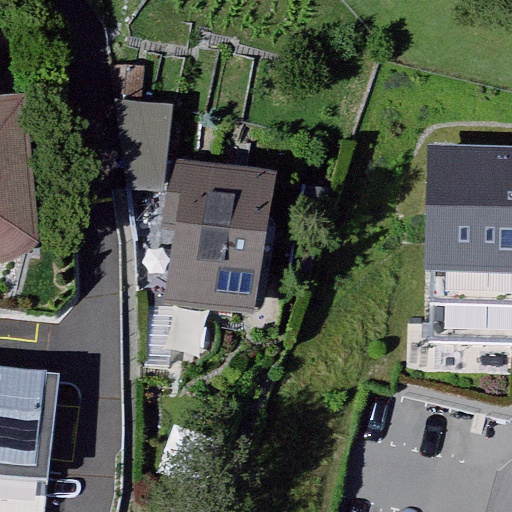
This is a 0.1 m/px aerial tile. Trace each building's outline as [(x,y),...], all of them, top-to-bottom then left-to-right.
[(1,49),(0,49),(0,280),(34,279),(25,122),(5,123),(1,49)] [(117,56),(111,84),(144,89),(141,58),(117,56)] [(120,99),(119,179),(162,193),(173,103),(120,99)] [(511,168),(436,165),(429,337),(511,340),(511,168)] [(275,197),(186,188),(173,322),(263,331),(275,197)] [(62,373),(0,366),(0,475),(51,481),(62,373)]
